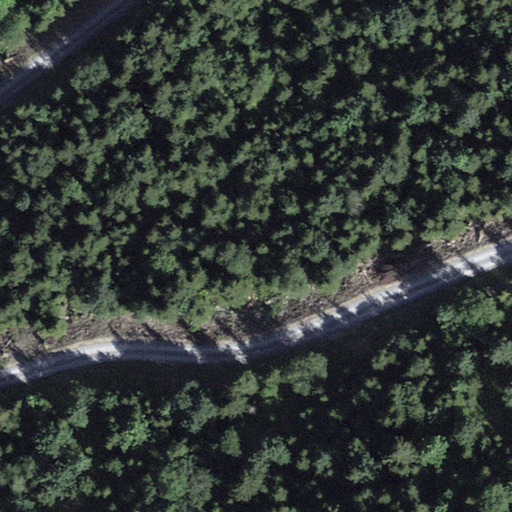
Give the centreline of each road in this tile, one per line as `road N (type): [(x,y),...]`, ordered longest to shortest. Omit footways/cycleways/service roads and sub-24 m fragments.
road 1 (track): [(511,254),(249,351),(99,351),(0,377)]
road 2 (track): [(0,99),(127,0)]
